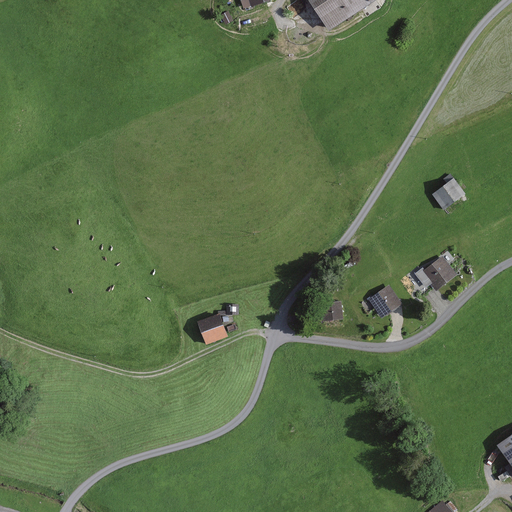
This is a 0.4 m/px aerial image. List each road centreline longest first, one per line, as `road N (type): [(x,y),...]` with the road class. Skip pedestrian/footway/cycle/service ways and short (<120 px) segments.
road 1 (unclassified): [(508,0),(484,19),(347,238),(286,301),(274,334)]
road 2 (unclassified): [(274,334),(257,398),(241,419),(112,464),(63,511)]
road 3 (track): [(274,334),(244,333),(146,375),(0,335)]
road 4 (unclassified): [(274,334),(380,348),(411,341),(511,258)]
